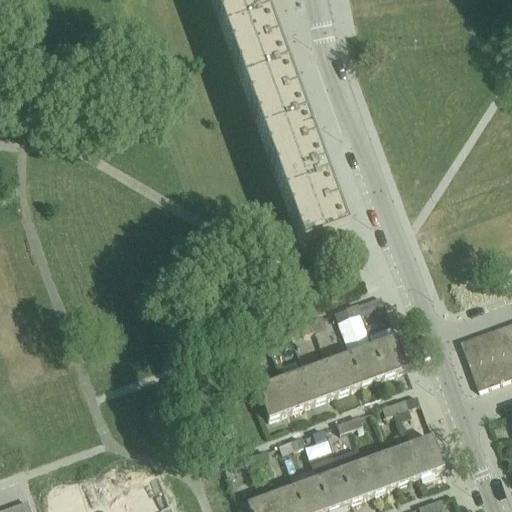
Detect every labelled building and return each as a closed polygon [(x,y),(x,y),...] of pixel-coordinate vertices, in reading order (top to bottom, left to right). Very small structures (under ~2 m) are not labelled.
[(342,241),(282,76),(253,0),(208,0),(302,257),(347,240),(347,239),(342,241)] [(358,311),(346,316),(349,324),(361,320),(358,311)] [(326,332),(323,324),(311,328),(315,337),(326,332)] [(315,337),(311,328),(300,333),(304,341),(315,337)] [(511,347),(507,333),(495,337),(504,362),(511,358),(511,347)] [(495,337),(484,341),(493,366),(504,362),(495,337)] [(277,341),(265,345),(268,353),(280,349),(277,341)] [(484,341),(473,345),(482,370),(493,366),(484,341)] [(396,344),(372,353),(384,385),(408,376),(396,344)] [(265,345),(254,349),(257,358),(268,353),(265,345)] [(473,345),(463,349),(461,350),(470,374),(482,370),(473,345)] [(372,353),(349,361),(361,393),(384,385),(372,353)] [(349,361),(327,369),(326,369),(338,401),(361,393),(349,361)] [(511,382),(504,362),(493,366),(502,390),(511,386),(511,382)] [(493,366),(482,370),(491,394),(502,390),(493,366)] [(326,369),(303,378),(315,410),(338,401),(326,369)] [(482,370),(470,374),(479,398),(491,394),(482,370)] [(303,378),(280,386),(292,418),(315,410),(303,378)] [(256,395),(268,427),(292,418),(280,386),(256,395)] [(405,407),(393,411),(396,419),(408,415),(405,407)] [(393,411),(382,415),(385,423),(396,419),(393,411)] [(359,423),(348,428),(351,436),(362,432),(359,423)] [(348,428),(336,432),(339,440),(351,436),(348,428)] [(225,443),(236,439),(234,434),(223,438),(225,443)] [(432,444),(409,452),(420,484),(444,475),(432,444)] [(302,445),(290,449),(293,457),(305,453),(302,445)] [(409,452),(386,461),(397,492),(420,484),(409,452)] [(266,457),(255,462),(258,470),(269,466),(266,457)] [(386,461),(363,469),(362,469),(374,501),(397,492),(386,461)] [(255,462),(244,466),(247,474),(258,470),(255,462)] [(362,469),(339,477),(351,509),(374,501),(362,469)] [(339,477),(316,486),(325,511),(343,511),(351,509),(339,477)] [(325,511),(316,486),(293,494),(299,511),(325,511)] [(299,511),(293,494),(270,503),(273,511),(299,511)] [(247,511),(246,511),(273,511),(270,503),(247,511)]
